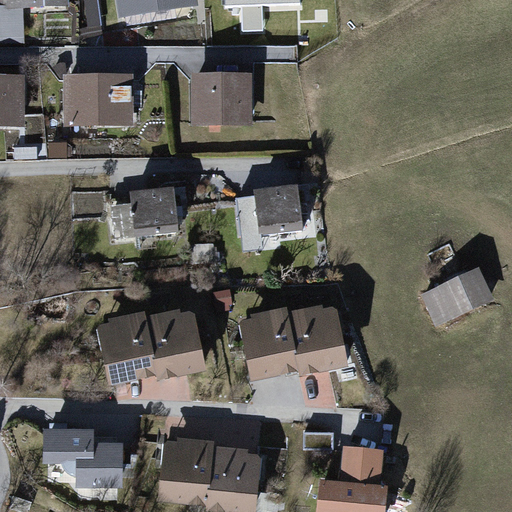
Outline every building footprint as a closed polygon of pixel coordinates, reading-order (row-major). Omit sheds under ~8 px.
[(199,0),(118,0),(120,14),(200,3),(199,0)] [(137,72),(64,76),(67,127),(140,123),(137,72)] [(253,75),(194,76),(194,123),(254,122),(253,75)] [(28,77),(0,77),(0,127),(28,128),(28,77)] [(299,182),(255,190),(262,233),(307,225),(299,182)] [(180,187),(135,190),(138,233),(184,230),(180,187)] [(495,297),(479,267),(425,295),(441,325),(495,297)] [(351,362),(339,303),(241,322),(253,381),(351,362)] [(210,368),(198,307),(101,326),(113,387),(210,368)] [(98,430),(48,429),(47,463),(81,464),(80,484),(123,486),(125,444),(98,443),(98,430)] [(256,511),(264,448),(171,437),(163,502),(241,511),(256,511)] [(387,448),(345,446),(344,483),(321,482),(319,511),(389,511),(391,483),(385,483),(387,448)]
